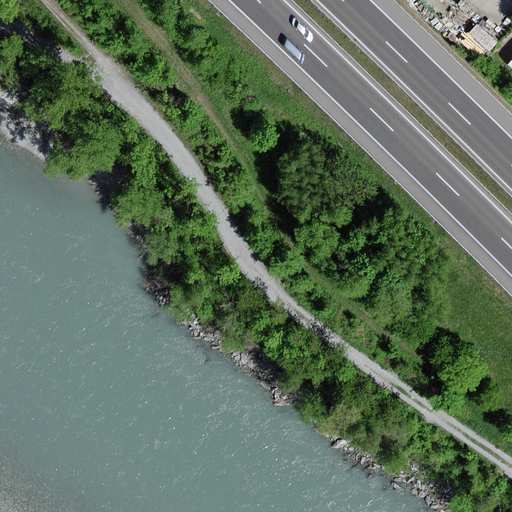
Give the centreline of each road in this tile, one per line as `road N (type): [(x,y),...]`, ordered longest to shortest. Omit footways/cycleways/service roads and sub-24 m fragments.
road 1 (track): [(511,467),(308,321),(243,257),(184,160),(130,100),(0,22)]
road 2 (motorway): [(249,0),(511,253)]
road 3 (motorway): [(511,163),(342,0)]
